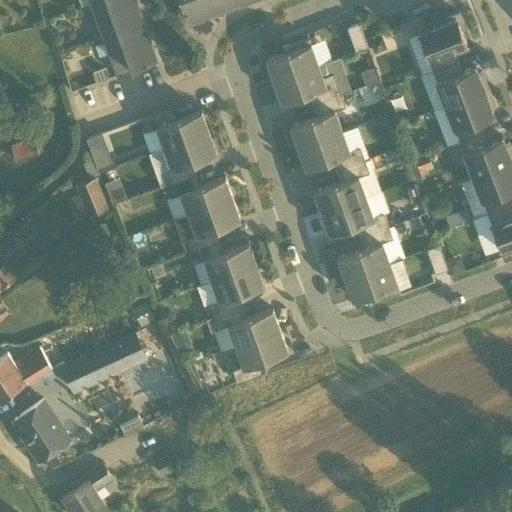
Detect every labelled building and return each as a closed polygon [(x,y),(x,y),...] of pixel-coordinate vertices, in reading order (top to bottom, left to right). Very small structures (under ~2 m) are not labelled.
[(103,39),(144,24),(135,0),(99,0),(91,3),(103,39)] [(179,0),(188,23),(225,9),(221,0),(179,0)] [(221,0),(225,9),(248,0),(221,0)] [(433,69),(457,60),(453,49),(467,43),(462,30),(466,28),(460,13),(448,18),(449,21),(419,33),(433,69)] [(356,51),(368,46),(360,22),(348,26),(356,51)] [(103,39),(117,76),(157,61),(144,24),(103,39)] [(382,35),(370,40),(375,53),(387,48),(382,35)] [(275,80),(319,64),(309,38),(289,45),(286,46),(287,51),(267,58),(275,80)] [(461,71),(457,60),(433,69),(447,104),(489,88),(482,71),(478,73),(476,66),(461,71)] [(323,76),(319,64),(275,80),(283,101),(313,90),(317,101),(312,103),(312,104),(341,93),(334,71),(323,76)] [(377,79),(373,66),(361,71),(365,83),(377,79)] [(105,67),(93,71),(97,82),(109,77),(105,67)] [(460,140),(484,131),(480,120),(494,114),(491,107),(495,105),(489,88),(447,104),(460,140)] [(346,105),(341,93),(312,104),(313,104),(318,103),(322,113),(291,124),(299,146),(342,130),(335,109),(346,105)] [(147,131),(158,127),(165,147),(209,131),(202,110),(171,121),(168,110),(172,109),(172,107),(143,118),(147,131)] [(350,150),(342,130),(299,146),(307,167),(337,156),(341,167),(336,169),(365,159),(361,146),(350,150)] [(162,171),(167,184),(196,173),(191,174),(187,164),(217,153),(209,131),(165,147),(172,167),(162,171)] [(488,142),(484,131),(460,140),(474,175),(511,160),(511,150),(509,142),(505,144),(503,137),(488,142)] [(102,132),(86,137),(89,145),(104,140),(102,132)] [(38,152),(33,135),(11,142),(17,160),(38,152)] [(419,143),(406,148),(411,158),(424,153),(419,143)] [(96,175),(99,174),(92,158),(84,161),(90,178),(76,183),(89,213),(108,205),(96,175)] [(370,171),(365,159),(336,169),(336,170),(341,168),(345,179),(315,190),(322,211),(366,196),(359,175),(370,171)] [(487,211),(511,202),(507,191),(511,188),(511,160),(474,175),(487,211)] [(195,187),(191,176),(196,174),(196,173),(167,184),(171,196),(182,192),(189,213),(233,197),(226,176),(195,187)] [(112,202),(127,196),(120,175),(104,181),(112,202)] [(374,216),(366,196),(322,211),(330,233),(361,222),(365,233),(360,235),(389,225),(384,212),(374,216)] [(214,241),(210,230),(241,219),(233,197),(189,213),(197,233),(186,237),(191,250),(214,241)] [(511,204),(511,202),(487,211),(501,247),(511,243),(511,204)] [(393,237),(389,225),(360,235),(360,236),(365,234),(369,245),(339,256),(346,277),(390,262),(383,241),(393,237)] [(219,253),(214,241),(191,250),(195,262),(206,258),(213,279),(257,263),(249,242),(219,253)] [(436,272),(448,268),(439,244),(427,248),(436,272)] [(458,253),(446,258),(451,272),(464,267),(458,253)] [(0,289),(0,288),(16,274),(6,262),(0,266),(0,289),(0,290),(0,289)] [(376,296),(400,288),(390,262),(346,277),(354,299),(374,292),(376,296)] [(238,306),(234,295),(265,284),(257,263),(213,279),(221,299),(210,303),(214,315),(243,305),(243,304),(238,306)] [(146,301),(133,307),(141,324),(154,317),(146,301)] [(242,318),(239,307),(243,306),(243,305),(214,315),(219,328),(229,324),(237,344),(281,329),(273,307),(242,318)] [(262,372),(258,361),(288,350),(281,329),(237,344),(244,365),(233,369),(238,381),(267,371),(267,370),(262,372)] [(74,389),(147,355),(136,332),(63,365),(74,389)] [(52,367),(38,345),(14,360),(8,352),(0,357),(0,398),(27,381),(27,382),(52,367)] [(164,399),(183,391),(171,365),(152,373),(164,399)] [(30,445),(39,459),(72,437),(45,397),(15,417),(32,444),(30,445)] [(167,455),(154,460),(161,476),(174,471),(167,455)] [(74,511),(97,511),(105,507),(94,490),(111,479),(102,464),(84,476),(87,479),(63,495),(74,511)] [(470,511),(466,501),(448,509),(448,511),(470,511)]
